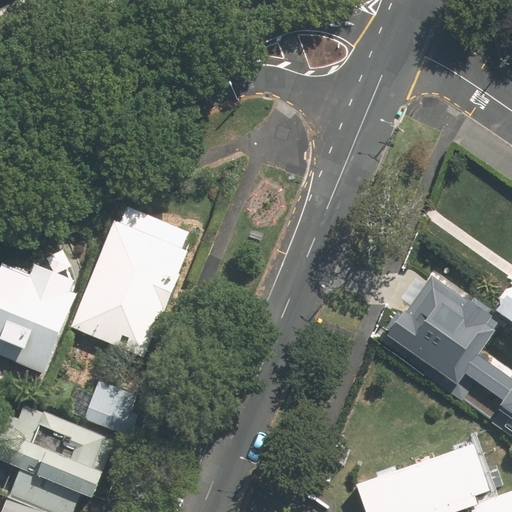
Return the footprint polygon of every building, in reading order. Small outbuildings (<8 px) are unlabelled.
[(188,244),(122,217),(75,329),(141,356),(188,244)] [(35,279),(10,269),(0,293),(0,348),(39,365),(69,293),(74,281),(40,267),(35,279)] [(435,270),(386,334),(461,391),(474,374),(511,402),(505,411),(511,416),(511,371),(484,351),(505,323),(435,270)] [(511,287),(502,301),(511,307),(511,287)] [(131,403),(102,391),(90,419),(120,431),(131,403)] [(92,494),(115,440),(15,398),(0,432),(0,455),(28,468),(89,493),(92,494)] [(455,446),(457,451),(436,458),(455,511),(461,511),(480,505),(477,497),(493,492),(474,439),(455,446)] [(417,465),(398,471),(412,511),(454,511),(434,454),(416,460),(417,465)] [(378,478),(358,484),(367,511),(411,511),(396,466),(376,473),(378,478)] [(80,511),(89,493),(28,468),(14,501),(40,511),(80,511)] [(511,511),(511,494),(471,509),(472,511),(511,511)] [(40,511),(14,501),(8,499),(2,511),(40,511)]
